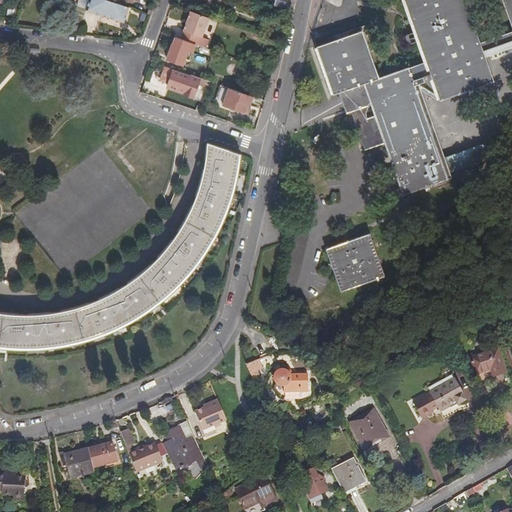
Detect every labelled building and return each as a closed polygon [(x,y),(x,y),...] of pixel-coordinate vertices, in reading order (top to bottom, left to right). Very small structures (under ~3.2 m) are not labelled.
[(123,22),(128,7),(115,2),(107,0),(88,0),(85,9),(123,22)] [(319,47),(335,95),(353,89),(360,111),(374,106),(405,195),(448,180),(447,176),(442,161),(439,154),(414,82),(435,75),(443,100),(495,83),(486,57),(511,47),(511,0),(505,0),(511,19),(511,33),(481,44),(465,0),(409,0),(431,62),(378,80),(361,33),(326,45),(319,47)] [(15,16),(16,5),(7,4),(5,14),(15,16)] [(275,19),(278,11),(265,6),(262,14),(275,19)] [(198,45),(208,17),(190,11),(180,39),(193,43),(198,45)] [(183,64),(187,51),(190,51),(193,43),(180,39),(175,37),(173,42),(171,42),(166,59),(170,60),(168,63),(176,66),(177,63),(183,64)] [(264,100),(272,71),(264,69),(255,97),(264,100)] [(193,97),(200,78),(189,74),(189,76),(173,70),(167,88),(193,97)] [(242,113),(245,104),(248,105),(252,96),(228,88),(222,106),(242,113)] [(0,348),(3,349),(18,350),(34,350),(49,349),(63,347),(78,344),(93,340),(107,334),(121,328),(134,321),(147,313),(159,304),(170,295),(181,284),(191,273),(201,261),(209,249),(217,236),(223,222),(229,208),(233,194),(237,179),(240,164),(240,153),(209,143),(208,147),(207,160),(205,172),(202,185),(198,197),(193,209),(187,220),(181,231),(174,242),(166,252),(158,261),(148,270),(139,278),(128,286),(117,293),(106,299),(94,304),(82,308),(70,312),(58,314),(45,316),(32,317),(20,317),(7,316),(0,315),(0,348)] [(442,161),(447,176),(493,160),(483,147),(442,161)] [(305,235),(290,233),(281,285),(296,288),(305,235)] [(371,234),(327,249),(342,292),(386,277),(371,234)] [(3,254),(7,258),(17,248),(12,243),(3,254)] [(16,249),(13,263),(21,265),(24,251),(16,249)] [(498,349),(470,357),(475,374),(489,370),(492,378),(505,375),(498,349)] [(264,367),(262,361),(261,359),(248,365),(254,378),(261,375),(258,370),(264,367)] [(304,388),(310,388),(310,376),(295,376),(292,372),(291,374),(288,371),(284,371),(279,374),(277,377),(277,382),(279,385),(282,387),(285,387),(286,394),(304,394),(304,388)] [(429,390),(423,393),(431,408),(437,405),(438,408),(454,400),(455,403),(464,399),(453,377),(429,389),(429,390)] [(421,415),(432,409),(431,408),(423,393),(413,399),(421,415)] [(225,421),(216,401),(207,404),(208,406),(202,409),(193,413),(197,423),(201,422),(204,429),(212,426),(225,421)] [(375,411),(352,423),(366,450),(389,438),(375,411)] [(215,434),(212,426),(204,429),(201,431),(204,438),(215,434)] [(127,429),(119,432),(124,447),(129,446),(132,444),(127,429)] [(164,454),(175,476),(199,465),(196,460),(201,458),(195,443),(188,445),(184,435),(172,441),(173,445),(169,447),(170,451),(164,454)] [(126,453),(136,478),(161,469),(152,444),(131,452),(126,453)] [(113,446),(89,452),(94,471),(118,465),(113,446)] [(71,481),(95,475),(94,471),(89,452),(65,459),(64,455),(59,456),(63,469),(68,468),(71,481)] [(355,460),(332,471),(345,497),(368,486),(355,460)] [(316,465),(297,474),(308,498),(327,490),(316,465)] [(0,491),(2,492),(2,497),(13,498),(13,500),(24,500),(25,473),(15,473),(14,475),(0,474),(0,491)] [(260,475),(233,490),(242,507),(262,496),(265,502),(273,497),(260,475)] [(458,509),(468,503),(464,493),(453,498),(458,509)]
